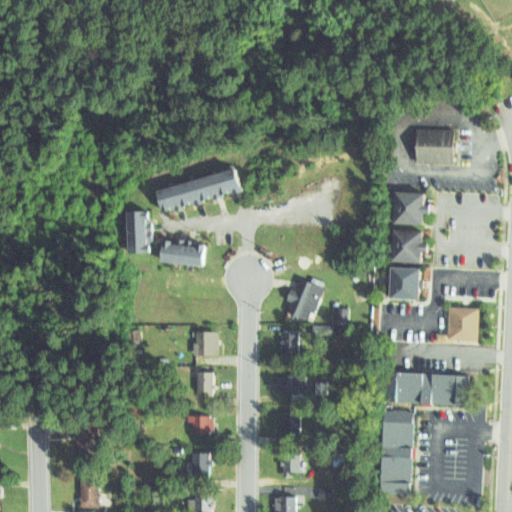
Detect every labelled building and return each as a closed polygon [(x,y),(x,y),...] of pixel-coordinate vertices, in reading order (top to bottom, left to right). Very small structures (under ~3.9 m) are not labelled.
[(466,162),(423,160),(424,124),(468,126),(466,162)] [(164,206),(248,178),(241,156),(156,183),(164,206)] [(399,217),(425,219),(427,186),(401,184),(399,217)] [(153,199),(153,246),(129,246),(129,199),(153,199)] [(401,222),(423,224),(421,254),(399,253),(401,222)] [(165,234),(212,238),(209,262),(163,257),(165,234)] [(419,264),(395,263),(393,297),(417,299),(419,264)] [(308,269),(291,309),(306,316),(313,299),(326,305),(336,281),(308,269)] [(451,337),(452,301),(486,302),(485,338),(451,337)] [(340,335),(341,325),(314,325),(314,335),(340,335)] [(218,327),(218,347),(201,347),(201,327),(218,327)] [(305,328),(305,348),(288,348),(288,328),(305,328)] [(213,364),(213,385),(195,385),(195,364),(213,364)] [(303,370),(303,390),(286,390),(286,370),(303,370)] [(393,399),(463,403),(464,376),(395,373),(393,399)] [(306,408),(306,429),(288,429),(288,408),(306,408)] [(415,482),(418,409),(385,408),(383,481),(415,482)] [(217,410),(217,431),(199,431),(199,410),(217,410)] [(102,415),(82,415),(82,454),(102,453),(102,415)] [(216,447),(216,467),(198,467),(198,447),(216,447)] [(303,447),(303,468),(285,468),(285,447),(303,447)] [(336,465),(350,465),(350,453),(335,453),(336,465)] [(104,467),(84,467),(84,506),(104,506),(104,467)] [(333,498),(332,487),(320,487),(320,498),(333,498)] [(220,489),(220,509),(203,509),(203,489),(220,489)] [(304,492),(304,511),(286,511),(286,492),(304,492)]
